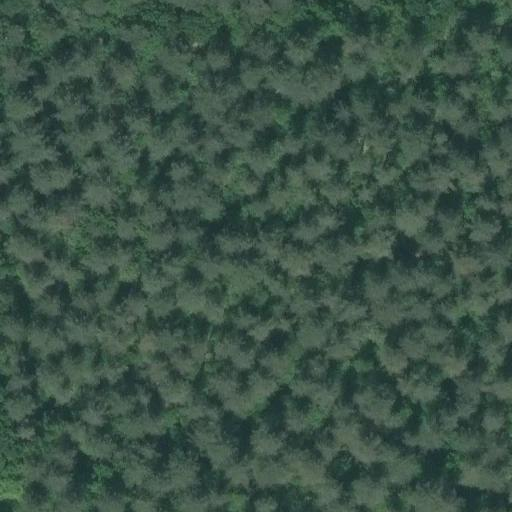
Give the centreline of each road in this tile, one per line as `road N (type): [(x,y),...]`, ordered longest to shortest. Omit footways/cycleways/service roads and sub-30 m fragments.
road 1 (track): [(0,66),(511,32)]
road 2 (track): [(511,509),(446,490),(409,489),(228,511)]
